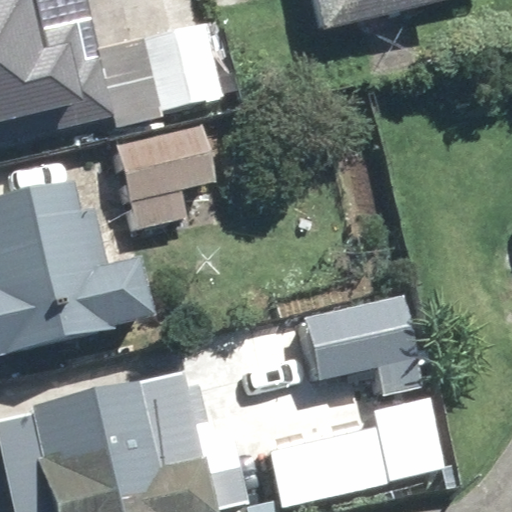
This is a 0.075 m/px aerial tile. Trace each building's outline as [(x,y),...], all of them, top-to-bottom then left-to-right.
[(26,0),(13,0),(0,3),(0,150),(57,137),(36,51),(76,41),(66,1),(29,10),(26,0)] [(305,0),(313,40),(444,12),(441,0),(305,0)] [(203,32),(131,47),(147,122),(218,107),(203,32)] [(200,133),(109,152),(127,237),(181,226),(175,199),(212,191),(200,133)] [(0,362),(113,340),(112,331),(145,325),(134,271),(101,278),(89,220),(71,224),(65,194),(0,206),(0,362)] [(396,309),(296,329),(318,436),(385,422),(381,402),(414,395),(396,309)] [(187,384),(0,422),(0,486),(5,511),(234,511),(220,441),(200,446),(187,384)]
